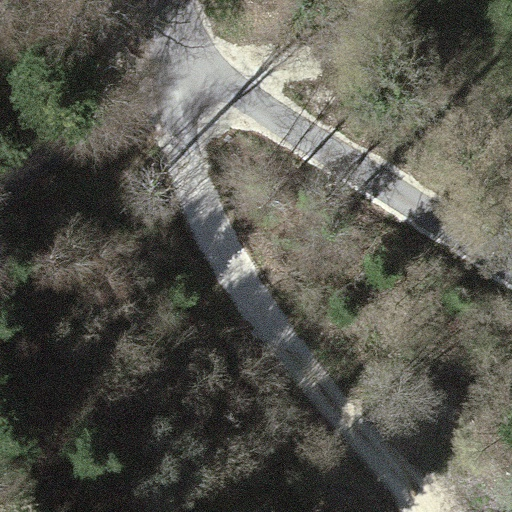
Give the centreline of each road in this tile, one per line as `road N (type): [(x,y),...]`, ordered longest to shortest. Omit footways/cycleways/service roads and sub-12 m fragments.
road 1 (track): [(176,0),(183,143),(211,233),(253,302),(431,511)]
road 2 (track): [(176,54),(511,263)]
